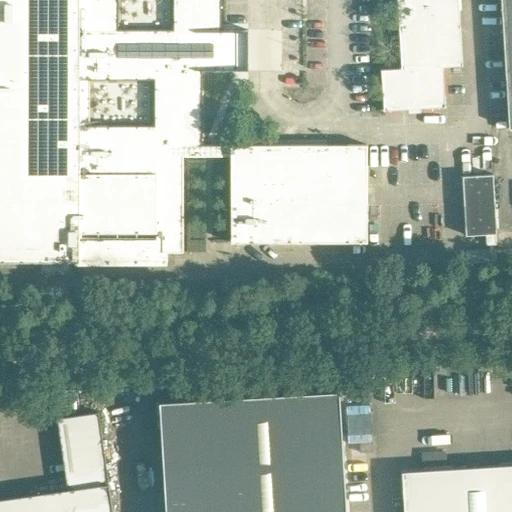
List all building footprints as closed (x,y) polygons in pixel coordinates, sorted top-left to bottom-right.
[(0,0),(0,262),(80,262),(80,233),(162,233),(162,252),(183,252),(183,156),(231,156),(231,242),(367,242),(367,145),(202,145),(202,50),(221,50),(220,0),(0,0)] [(459,5),(458,0),(397,0),(402,68),(382,70),(385,110),(445,106),(443,67),(462,65),(460,21),(459,5)] [(511,0),(501,0),(509,128),(511,128),(511,0)] [(493,174),(463,176),(466,235),(497,233),(493,174)] [(347,511),(340,390),(160,401),(166,511),(347,511)] [(112,511),(98,412),(58,418),(68,489),(0,499),(0,511),(112,511)] [(511,511),(511,464),(403,471),(405,511),(511,511)]
